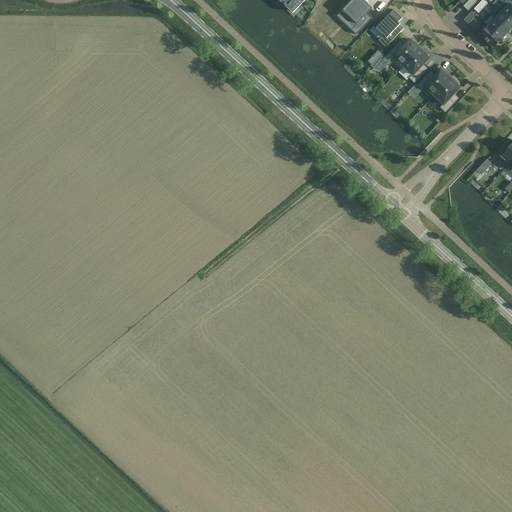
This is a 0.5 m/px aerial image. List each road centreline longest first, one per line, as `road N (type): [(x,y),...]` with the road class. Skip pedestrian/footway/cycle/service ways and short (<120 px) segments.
road 1 (tertiary): [(396,210),(186,14)]
road 2 (residential): [(509,93),(396,210)]
road 3 (tertiary): [(511,317),(396,210)]
road 4 (residential): [(423,0),(437,26),(509,93)]
